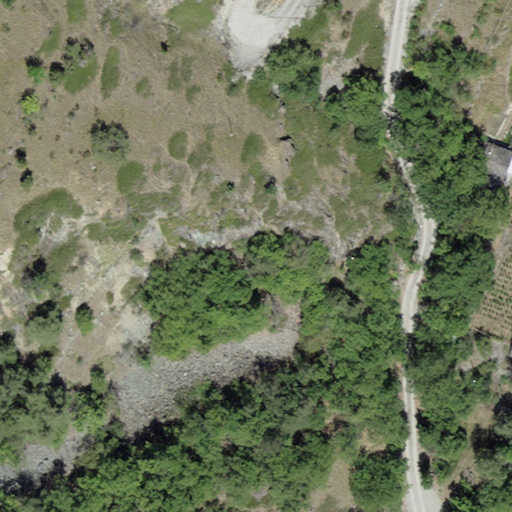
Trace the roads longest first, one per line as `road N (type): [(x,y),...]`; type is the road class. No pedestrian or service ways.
road 1 (track): [(421,511),(407,409),(426,229),(392,146),(410,0)]
road 2 (track): [(426,511),(511,394)]
